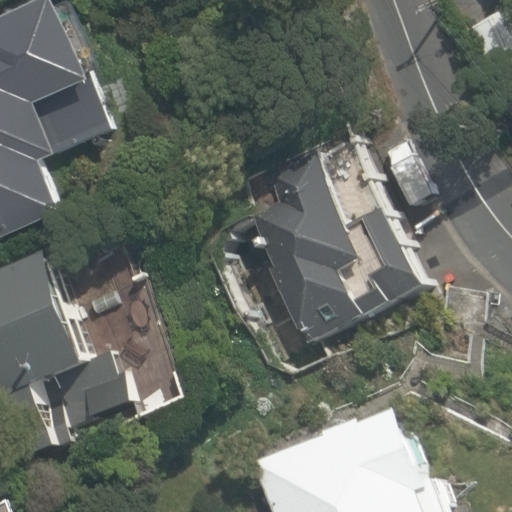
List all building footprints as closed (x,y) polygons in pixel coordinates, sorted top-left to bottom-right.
[(166,139),(124,7),(0,46),(0,264),(113,229),(98,181),(115,175),(109,157),(166,139)] [(511,26),(495,35),(511,70),(511,26)] [(324,205),(269,237),(336,355),(413,311),(404,296),(429,282),(438,298),(474,277),(392,133),(310,180),(324,205)] [(182,419),(145,265),(0,299),(0,424),(116,397),(125,432),(182,419)] [(471,410),(303,466),(318,511),(492,511),(504,508),(471,410)]
